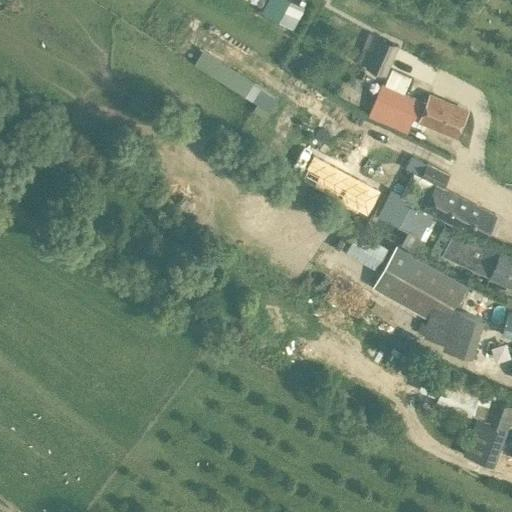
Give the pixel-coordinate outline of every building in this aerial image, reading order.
[(288,0),(278,19),(292,27),(303,6),(292,0),(288,0)] [(399,43),(380,34),(373,51),(362,46),(355,61),(386,74),(399,43)] [(268,107),(277,92),(200,47),(191,62),(268,107)] [(456,135),(467,108),(430,93),(426,101),(404,92),(410,76),(392,68),(384,84),(381,83),(367,114),(406,131),(413,117),(418,120),(456,135)] [(380,188),(314,153),(302,176),(367,212),(380,188)] [(458,194),(441,185),(449,172),(428,161),(427,163),(412,154),(405,167),(434,183),(422,207),(445,218),(483,237),(495,213),(458,194)] [(416,252),(423,239),(420,237),(432,215),(416,206),(417,205),(410,202),(412,199),(391,189),(378,215),(407,230),(400,243),(416,252)] [(511,286),(511,255),(501,251),(464,233),(454,229),(442,254),(511,286)] [(424,331),(422,335),(443,341),(442,346),(472,356),(484,320),(495,326),(501,328),(510,311),(511,306),(511,304),(470,284),(468,290),(456,309),(453,308),(452,307),(465,283),(396,243),(372,285),(410,307),(424,316),(431,303),(432,303),(426,323),(421,321),(418,330),(424,331)] [(511,412),(511,391),(479,381),(477,387),(444,376),(434,403),(475,417),(463,453),(494,464),(511,412)]
